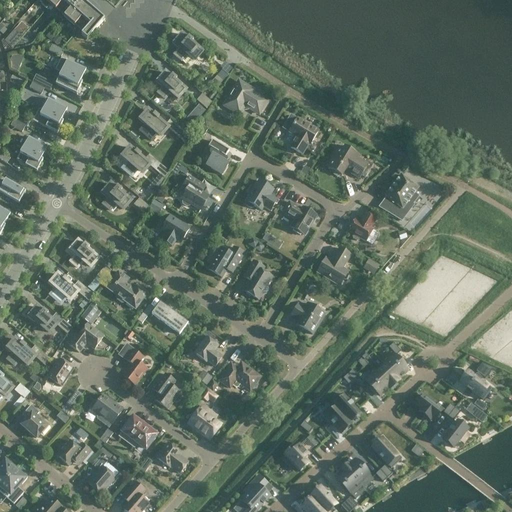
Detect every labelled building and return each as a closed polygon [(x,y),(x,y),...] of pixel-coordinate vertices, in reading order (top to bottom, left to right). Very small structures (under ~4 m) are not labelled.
[(37,0),(36,1),(41,5),(41,6),(45,10),(50,4),(53,0),(37,0)] [(53,0),(50,4),(60,12),(70,0),(53,0)] [(70,0),(60,12),(70,21),(85,3),(81,0),(70,0)] [(85,3),(70,21),(79,29),(94,11),(85,3)] [(104,20),(98,15),(94,11),(79,29),(83,32),(81,35),(86,40),(104,20)] [(71,36),(75,33),(63,18),(59,21),(71,36)] [(54,37),(50,32),(46,37),(51,41),(54,37)] [(178,36),(171,44),(178,50),(174,55),(181,61),(186,65),(191,59),(193,60),(195,58),(196,59),(202,52),(199,50),(201,48),(188,37),(187,39),(181,34),(179,37),(178,36)] [(11,35),(6,40),(13,45),(17,40),(11,35)] [(60,41),(55,37),(52,41),(57,45),(60,41)] [(64,51),(51,45),(49,51),(61,57),(64,51)] [(80,81),(86,70),(61,58),(55,70),(60,73),(61,73),(80,82),(80,81)] [(9,69),(20,68),(19,59),(8,61),(9,69)] [(216,89),(228,75),(222,70),(222,71),(211,84),(216,89)] [(55,84),(76,94),(82,82),(80,81),(80,82),(61,73),(60,73),(55,84)] [(163,75),(161,74),(155,82),(162,88),(157,93),(165,99),(170,93),(177,98),(178,96),(180,97),(186,91),(175,81),(176,80),(172,76),(170,77),(165,73),(163,75)] [(33,76),(30,81),(33,83),(35,84),(45,89),(49,91),(53,84),(35,75),(34,77),(33,76)] [(224,106),(239,114),(242,109),(248,108),(259,114),(266,101),(252,93),(253,91),(239,82),(233,90),(232,90),(228,96),(229,97),(224,106)] [(42,95),(45,89),(35,84),(33,83),(30,89),(42,95)] [(209,96),(209,97),(209,98),(210,98),(210,99),(211,99),(212,99),(213,99),(213,98),(216,94),(217,94),(217,93),(217,92),(217,91),(216,91),(215,90),(214,90),(213,91),(210,95),(209,95),(209,96)] [(205,108),(211,102),(202,94),(196,100),(205,108)] [(61,121),(61,120),(67,109),(46,98),(40,110),(61,121)] [(162,107),(159,114),(167,117),(170,109),(162,107)] [(61,120),(61,121),(40,110),(39,109),(32,121),(57,133),(63,121),(61,120)] [(145,113),(144,112),(137,120),(144,126),(140,131),(147,137),(153,131),(159,136),(161,134),(162,135),(168,129),(157,119),(159,118),(154,113),(153,115),(148,111),(145,113)] [(18,115),(15,121),(26,127),(27,128),(30,122),(18,115)] [(301,155),(308,144),(310,145),(318,132),(310,127),(311,125),(306,122),(305,124),(297,119),(290,115),(283,128),(289,132),(297,137),(290,148),(301,155)] [(26,127),(15,121),(14,121),(11,126),(23,133),(26,127)] [(203,137),(208,130),(199,125),(195,132),(203,137)] [(191,137),(177,126),(172,132),(185,143),(191,137)] [(189,126),(185,131),(190,135),(194,130),(189,126)] [(22,149),(41,159),(47,148),(27,137),(20,148),(22,149)] [(225,157),(229,151),(212,141),(208,148),(211,149),(209,151),(209,152),(209,153),(209,154),(210,155),(211,156),(212,157),(208,163),(212,166),(211,168),(222,175),(228,165),(225,164),(226,162),(227,162),(227,161),(227,160),(227,159),(226,158),(225,157)] [(348,171),(349,172),(359,179),(368,165),(358,159),(360,156),(348,149),(346,152),(337,146),(331,155),(333,156),(326,167),(333,171),(332,172),(333,174),(337,177),(339,176),(340,175),(341,176),(345,169),(348,171)] [(126,149),(119,157),(127,163),(122,169),(131,176),(137,170),(141,173),(143,171),(144,172),(150,166),(139,156),(141,155),(136,151),(135,152),(129,148),(127,150),(126,149)] [(41,159),(22,149),(16,161),(36,172),(43,160),(41,159)] [(0,151),(0,159),(6,164),(10,159),(0,151)] [(170,172),(157,161),(151,167),(164,178),(170,172)] [(189,170),(177,163),(172,172),(177,175),(179,171),(186,175),(189,170)] [(305,176),(309,170),(304,167),(301,173),(305,176)] [(385,196),(394,203),(387,212),(398,219),(404,211),(407,213),(414,205),(412,204),(418,196),(414,193),(418,188),(401,175),(385,196)] [(201,192),(201,190),(200,190),(203,185),(189,177),(182,188),(186,190),(181,199),(183,200),(182,202),(183,204),(187,207),(189,206),(190,204),(200,210),(209,197),(201,192)] [(0,188),(0,192),(18,203),(25,192),(5,180),(0,188)] [(252,208),(253,206),(261,211),(263,207),(270,211),(277,200),(270,196),(272,192),(264,188),(266,185),(258,181),(254,187),(253,186),(251,186),(248,191),(248,193),(250,194),(246,201),(246,202),(245,203),(246,205),(250,208),(252,208)] [(108,187),(106,186),(100,193),(107,199),(102,204),(110,211),(115,204),(122,210),(124,207),(125,209),(131,202),(120,193),(122,191),(117,187),(115,189),(110,184),(108,187)] [(143,213),(148,207),(139,199),(133,205),(143,213)] [(158,214),(162,206),(154,200),(149,208),(158,214)] [(312,223),(316,216),(302,208),(301,211),(297,209),(298,208),(289,202),(283,213),(295,220),(290,227),(294,229),(293,231),(300,236),(301,234),(304,236),(309,227),(311,223),(312,223)] [(0,223),(3,225),(10,214),(0,207),(0,223)] [(361,220),(362,220),(361,223),(355,219),(347,231),(353,235),(352,237),(353,239),(356,241),(359,240),(360,239),(366,242),(373,230),(371,229),(376,219),(366,213),(361,220)] [(178,242),(184,233),(186,235),(190,228),(168,215),(164,221),(166,222),(160,231),(165,234),(161,240),(172,247),(176,241),(178,242)] [(265,234),(262,239),(267,243),(271,237),(265,234)] [(252,238),(250,242),(251,246),(255,248),(258,242),(252,238)] [(75,244),(74,243),(67,251),(74,257),(70,262),(77,268),(83,262),(89,267),(91,265),(92,266),(98,260),(88,250),(89,249),(84,244),(83,246),(78,242),(75,244)] [(258,242),(255,248),(258,251),(262,250),(264,246),(258,242)] [(228,269),(229,268),(234,271),(244,254),(233,247),(229,253),(221,248),(208,269),(222,278),(227,269),(228,269)] [(333,258),(334,259),(332,262),(326,258),(317,273),(339,286),(343,280),(346,280),(348,276),(347,273),(348,272),(342,268),(350,255),(339,248),(333,258)] [(374,275),(379,266),(369,260),(364,269),(374,275)] [(264,273),(261,271),(263,267),(253,262),(246,275),(250,278),(251,280),(244,291),(246,293),(246,294),(249,296),(251,296),(258,300),(262,293),(264,294),(266,294),(268,290),(268,288),(266,287),(270,280),(264,277),(265,275),(264,273)] [(103,279),(111,269),(105,264),(97,274),(103,279)] [(117,296),(116,297),(116,299),(121,303),(124,303),(125,302),(135,310),(147,294),(137,286),(133,290),(132,289),(131,291),(125,287),(126,285),(125,284),(128,280),(118,272),(106,288),(117,296)] [(47,283),(54,290),(50,295),(57,301),(63,295),(69,300),(71,298),(72,299),(78,292),(67,283),(69,281),(64,277),(63,279),(57,274),(55,277),(54,276),(47,283)] [(83,286),(79,291),(81,292),(79,294),(86,299),(85,300),(88,302),(94,295),(83,286)] [(84,300),(79,307),(82,309),(88,303),(84,300)] [(92,303),(81,318),(88,323),(95,314),(98,317),(102,311),(92,303)] [(159,320),(160,318),(180,333),(187,324),(160,303),(151,314),(159,320)] [(301,324),(299,327),(312,335),(325,314),(308,304),(304,309),(298,305),(290,317),(301,324)] [(48,314),(43,310),(42,312),(36,307),(34,310),(33,309),(26,316),(34,323),(35,321),(48,333),(50,330),(51,332),(57,325),(46,316),(48,314)] [(142,314),(137,321),(142,324),(147,317),(142,314)] [(67,334),(72,328),(63,320),(58,327),(67,334)] [(79,353),(86,343),(94,349),(104,337),(87,324),(77,336),(76,335),(69,345),(68,345),(79,353)] [(69,345),(76,335),(71,332),(64,341),(69,345)] [(134,335),(129,332),(125,337),(130,340),(134,335)] [(217,354),(216,355),(213,353),(218,346),(206,338),(194,354),(206,362),(207,361),(215,367),(222,357),(217,354)] [(25,348),(26,346),(21,342),(20,344),(15,339),(12,342),(11,341),(4,348),(11,354),(7,360),(14,366),(20,359),(26,365),(28,362),(30,364),(35,357),(25,348)] [(393,343),(389,347),(396,355),(401,351),(393,343)] [(143,357),(126,345),(119,355),(131,364),(122,376),(134,385),(146,369),(140,365),(140,362),(143,357)] [(45,366),(51,360),(42,353),(36,359),(45,366)] [(391,354),(382,362),(383,363),(398,380),(407,372),(391,354)] [(52,387),(55,383),(61,387),(67,378),(66,378),(72,368),(59,359),(47,378),(48,379),(46,383),(52,387)] [(373,372),(389,388),(389,389),(399,381),(398,380),(383,363),(373,372)] [(240,384),(250,391),(260,378),(241,364),(235,372),(232,373),(228,369),(219,381),(229,388),(232,386),(235,388),(238,388),(240,384)] [(352,370),(348,374),(355,382),(360,378),(352,370)] [(211,378),(202,371),(197,379),(206,385),(211,378)] [(365,380),(380,396),(389,388),(373,372),(365,380)] [(492,389),(469,372),(460,383),(483,401),(492,389)] [(0,395),(1,394),(4,396),(6,394),(7,395),(13,389),(2,379),(4,378),(0,374),(0,395)] [(155,388),(159,391),(158,392),(159,394),(154,400),(167,409),(173,401),(175,403),(178,402),(180,399),(180,396),(178,395),(179,393),(171,387),(175,382),(165,374),(155,388)] [(348,374),(343,379),(350,387),(355,382),(348,374)] [(207,388),(213,393),(218,386),(212,381),(207,388)] [(20,385),(14,391),(17,393),(24,399),(29,393),(23,387),(20,385)] [(217,397),(206,389),(200,397),(206,402),(208,399),(213,403),(217,397)] [(332,404),(350,423),(360,414),(352,405),(353,404),(350,401),(350,402),(342,394),(332,404)] [(420,410),(419,412),(430,420),(431,419),(434,421),(443,410),(424,396),(415,407),(420,410)] [(112,402),(106,398),(101,399),(97,404),(95,402),(93,403),(91,406),(91,408),(93,409),(92,410),(98,415),(96,417),(97,419),(109,428),(122,410),(115,405),(111,403),(112,402)] [(477,400),(474,405),(482,411),(485,407),(477,400)] [(74,406),(68,402),(61,411),(67,415),(74,406)] [(209,402),(206,406),(213,411),(216,406),(209,402)] [(333,425),(341,434),(352,425),(350,423),(332,404),(322,413),(331,422),(330,423),(333,426),(333,425)] [(450,404),(444,413),(448,417),(455,408),(450,404)] [(41,433),(42,434),(49,426),(41,420),(40,421),(35,417),(39,413),(31,405),(22,415),(26,419),(22,425),(26,428),(25,429),(36,439),(41,433)] [(210,441),(214,435),(216,436),(219,432),(217,431),(222,425),(215,420),(217,416),(208,410),(206,413),(199,408),(187,424),(210,441)] [(455,408),(448,417),(453,421),(460,412),(455,408)] [(482,423),(487,417),(481,413),(477,419),(482,423)] [(147,428),(147,429),(141,425),(142,424),(133,417),(122,432),(119,436),(134,447),(136,443),(146,450),(156,435),(147,428)] [(449,430),(442,439),(453,448),(467,430),(456,421),(451,427),(448,430),(449,430)] [(304,422),(300,427),(308,433),(312,429),(304,422)] [(100,440),(105,444),(113,433),(108,430),(100,440)] [(306,439),(313,446),(318,442),(310,436),(306,439)] [(383,439),(372,448),(380,456),(379,457),(381,460),(382,459),(391,469),(401,459),(383,439)] [(56,456),(68,467),(73,462),(75,461),(76,460),(80,464),(91,452),(82,444),(78,448),(69,441),(65,446),(64,446),(64,445),(63,445),(62,445),(61,446),(60,447),(60,448),(59,449),(59,450),(60,450),(60,451),(60,452),(56,456)] [(99,441),(95,447),(99,450),(104,445),(99,441)] [(157,455),(157,457),(156,458),(170,468),(170,467),(180,474),(188,463),(179,456),(181,453),(167,443),(161,452),(159,452),(157,455)] [(287,448),(280,457),(283,460),(280,463),(290,471),(292,468),(297,471),(305,462),(297,456),(301,451),(293,445),(289,449),(287,448)] [(104,455),(109,450),(104,446),(100,451),(104,455)] [(100,495),(110,484),(111,485),(113,485),(115,482),(115,479),(114,479),(115,478),(102,467),(107,462),(102,457),(94,466),(99,471),(88,484),(100,495)] [(0,486),(15,470),(9,464),(10,463),(5,458),(0,464),(2,465),(0,466),(0,486)] [(354,460),(345,469),(361,487),(363,489),(373,479),(354,460)] [(384,465),(380,470),(387,478),(392,474),(384,465)] [(361,487),(345,469),(335,478),(351,496),(361,487)] [(21,475),(15,470),(0,486),(9,495),(6,499),(13,505),(24,493),(17,487),(20,483),(22,485),(26,479),(27,477),(27,475),(25,474),(23,474),(21,475)] [(380,470),(375,474),(383,482),(387,478),(380,470)] [(240,511),(256,511),(270,496),(262,489),(266,484),(257,476),(244,492),(247,494),(240,501),(246,506),(240,511)] [(129,498),(129,500),(122,509),(125,511),(142,511),(143,511),(143,509),(148,504),(143,499),(144,498),(144,496),(141,493),(143,490),(135,483),(125,494),(129,498)] [(313,498),(312,499),(325,511),(328,511),(336,504),(331,498),(332,497),(329,495),(328,495),(321,487),(311,496),(313,498)] [(350,497),(345,502),(353,510),(357,505),(350,497)] [(325,511),(312,499),(303,508),(306,511),(325,511)] [(57,511),(60,509),(61,509),(61,508),(51,500),(45,507),(40,503),(32,511),(57,511)] [(345,502),(341,506),(346,511),(350,511),(353,510),(345,502)]
